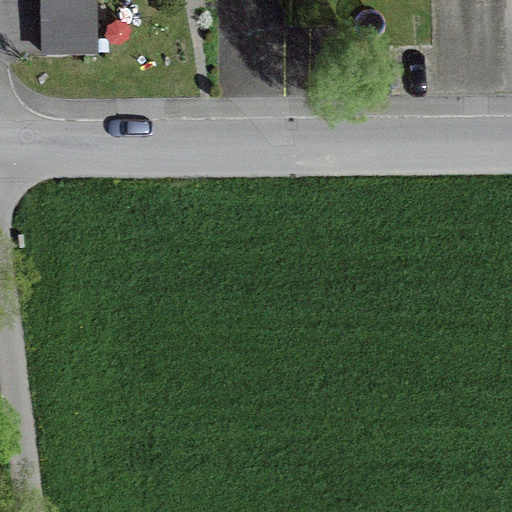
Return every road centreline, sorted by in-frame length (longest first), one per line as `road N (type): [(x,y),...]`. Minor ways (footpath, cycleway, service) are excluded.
road 1 (residential): [(0,137),(73,145),(511,141)]
road 2 (residential): [(33,511),(0,285)]
